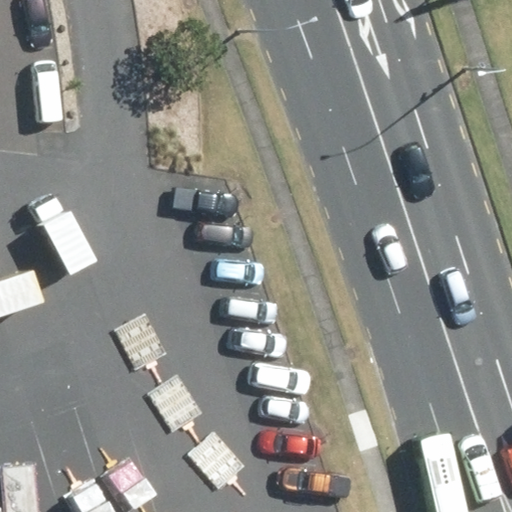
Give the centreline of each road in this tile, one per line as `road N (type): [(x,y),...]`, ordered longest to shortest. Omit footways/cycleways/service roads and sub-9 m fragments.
road 1 (tertiary): [(466,511),(290,0)]
road 2 (tertiary): [(371,0),(511,449)]
